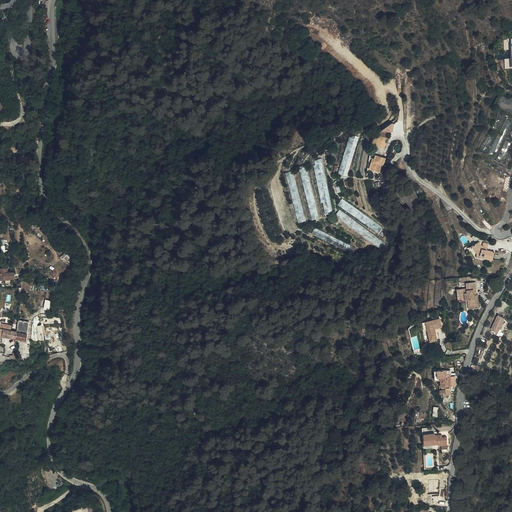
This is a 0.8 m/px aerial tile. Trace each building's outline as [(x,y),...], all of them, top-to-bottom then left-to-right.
[(495,105),(511,114),(511,101),(501,96),(495,105)] [(477,151),(505,165),(511,152),(511,118),(498,111),(477,151)] [(349,174),(360,137),(351,134),(340,171),(349,174)] [(393,139),(386,138),(384,143),(383,149),(390,150),(393,139)] [(378,164),(376,164),(373,172),(383,176),(386,168),(387,169),(390,161),(381,157),(378,164)] [(334,212),(324,158),(316,160),(327,214),(334,212)] [(320,217),(308,164),(300,166),(313,219),(320,217)] [(308,216),(296,170),(288,171),(300,218),(308,216)] [(399,194),(404,202),(407,200),(411,207),(421,202),(413,187),(399,194)] [(379,232),(383,225),(343,197),(340,204),(379,232)] [(337,215),(376,245),(381,238),(342,210),(337,215)] [(492,260),(494,249),(483,246),(484,245),(480,241),(474,244),(476,252),(480,252),(479,258),(484,259),(484,258),(492,260)] [(0,268),(0,280),(3,280),(4,280),(4,279),(14,278),(14,273),(7,273),(7,269),(7,268),(0,268)] [(466,283),(466,288),(474,287),(475,295),(477,295),(475,282),(466,283)] [(474,287),(466,288),(457,289),(458,299),(462,298),(465,298),(465,300),(467,300),(471,299),(472,308),(479,307),(478,294),(477,295),(475,295),(474,287)] [(502,325),(504,320),(498,317),(491,333),(497,336),(500,330),(502,331),(504,326),(502,325)] [(435,328),(441,327),(439,319),(422,323),(424,331),(428,330),(430,342),(438,340),(435,328)] [(509,322),(504,320),(502,325),(504,326),(502,331),(500,330),(497,336),(491,333),(490,336),(501,341),(509,322)] [(17,331),(16,339),(26,340),(28,326),(22,326),(17,325),(17,331)] [(0,337),(16,339),(17,331),(0,329),(0,337)] [(440,388),(452,387),(451,377),(448,377),(448,375),(447,371),(437,372),(437,378),(440,377),(441,380),(439,381),(440,388)] [(447,446),(447,438),(442,438),(442,436),(436,436),(436,434),(425,434),(424,445),(436,445),(436,443),(439,443),(439,446),(441,446),(447,446)]
